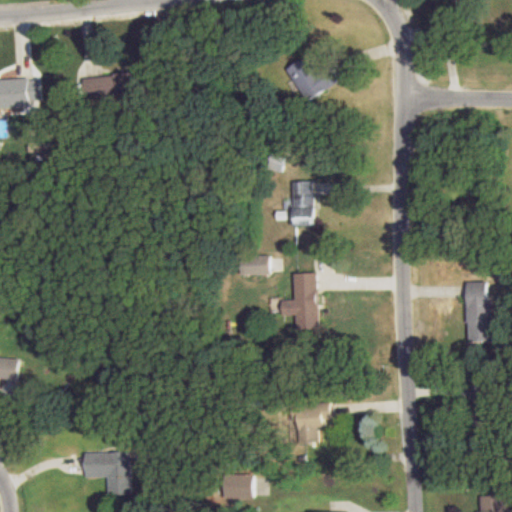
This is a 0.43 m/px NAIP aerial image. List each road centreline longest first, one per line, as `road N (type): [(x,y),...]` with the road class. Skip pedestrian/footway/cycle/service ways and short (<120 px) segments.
road 1 (residential): [(0,15),(155,0),(400,19),(405,94)]
road 2 (residential): [(412,511),(405,94)]
